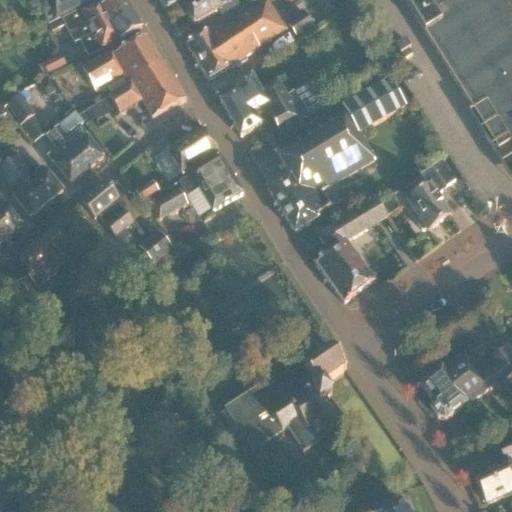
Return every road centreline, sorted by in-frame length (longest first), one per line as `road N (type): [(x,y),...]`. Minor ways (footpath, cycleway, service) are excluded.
road 1 (residential): [(357,351),(202,107)]
road 2 (residential): [(0,262),(202,107)]
road 3 (residential): [(455,511),(357,351)]
road 4 (residential): [(357,351),(511,248)]
road 5 (residential): [(202,107),(141,0)]
